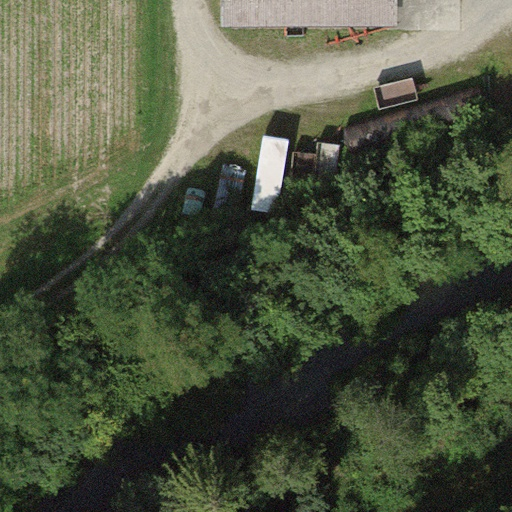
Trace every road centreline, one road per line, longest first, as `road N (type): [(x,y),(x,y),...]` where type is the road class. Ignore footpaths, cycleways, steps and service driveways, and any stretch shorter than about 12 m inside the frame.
road 1 (track): [(0,317),(284,117),(471,46),(496,0)]
road 2 (track): [(177,193),(202,112),(197,0)]
road 3 (track): [(511,447),(388,511)]
